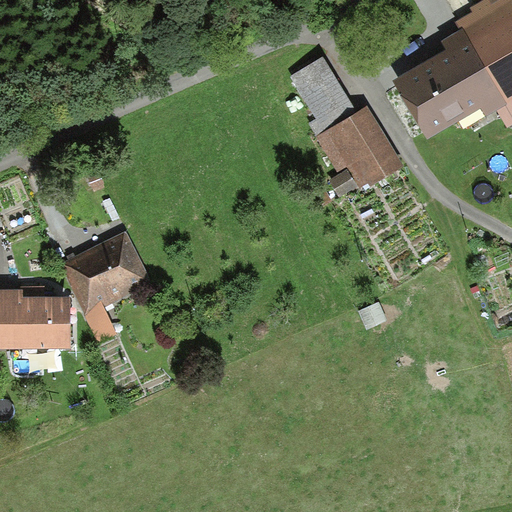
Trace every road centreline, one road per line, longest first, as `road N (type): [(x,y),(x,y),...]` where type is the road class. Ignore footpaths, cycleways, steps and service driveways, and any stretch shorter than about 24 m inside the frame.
road 1 (unclassified): [(359,0),(322,24),(0,163)]
road 2 (track): [(511,236),(440,194),(322,24)]
road 3 (track): [(214,68),(84,0)]
